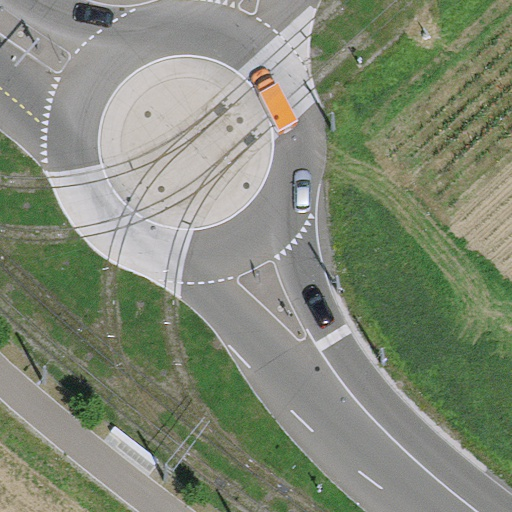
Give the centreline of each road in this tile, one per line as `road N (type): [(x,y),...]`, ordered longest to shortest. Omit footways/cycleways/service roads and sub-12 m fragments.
road 1 (unclassified): [(77,110),(79,179),(107,226),(145,251),(210,259)]
road 2 (unclassified): [(345,402),(290,207)]
road 3 (unclassified): [(210,259),(345,402)]
road 4 (unclassified): [(290,207),(308,161),(305,111),(291,77),(259,46)]
road 5 (unclassified): [(465,511),(345,402)]
road 6 (unclassified): [(259,46),(223,29),(183,25),(144,35)]
